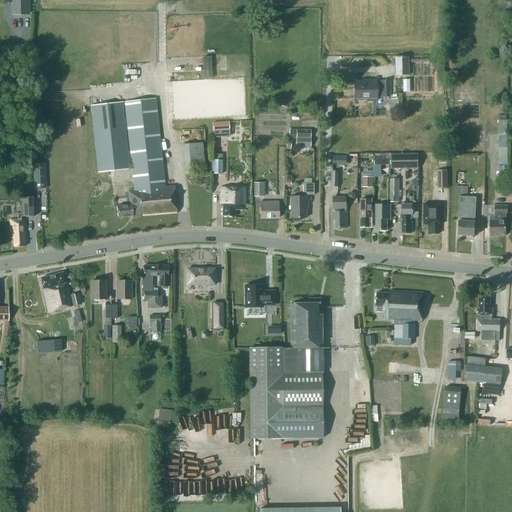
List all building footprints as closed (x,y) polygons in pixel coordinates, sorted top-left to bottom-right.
[(29,0),(12,0),(13,5),(10,5),(11,16),(30,16),(29,0)] [(408,75),(408,57),(394,57),(394,75),(408,75)] [(388,96),(387,81),(379,81),(379,82),(375,82),(375,80),(366,81),(366,83),(353,83),(353,99),(367,99),(367,100),(375,100),(375,96),(381,96),(381,97),(388,96)] [(116,206),(117,218),(132,217),(141,216),(141,217),(176,213),(173,186),(164,187),(155,99),(124,102),(130,164),(129,164),(122,102),(90,106),(97,173),(131,169),(133,190),(127,191),(128,204),(116,206)] [(212,123),(213,136),(229,135),(229,122),(212,123)] [(294,147),(310,147),(310,130),(292,130),(292,138),(294,138),(294,147)] [(499,137),(499,178),(508,178),(507,137),(499,137)] [(206,171),(205,143),(186,143),(187,172),(206,171)] [(417,154),(391,155),(391,169),(418,169),(418,162),(417,154)] [(333,165),(347,165),(347,156),(333,156),(333,165)] [(374,156),(375,165),(391,164),(391,156),(374,156)] [(431,156),(431,169),(449,169),(449,157),(431,156)] [(222,160),(213,160),(211,160),(211,174),(221,174),(222,160)] [(40,189),(46,189),(44,165),(39,165),(32,165),(33,189),(40,189)] [(437,170),(437,189),(447,189),(447,170),(437,170)] [(363,187),(374,187),(374,177),(363,177),(363,187)] [(390,179),(390,203),(398,203),(398,179),(390,179)] [(264,183),(253,183),(253,197),(264,197),(264,183)] [(292,220),(293,221),(298,221),(299,220),(299,218),(306,218),(305,206),(307,206),(307,197),(307,195),(313,195),(313,184),(303,184),(303,197),(290,197),(290,218),(292,218),(292,220)] [(455,194),(468,194),(468,187),(455,186),(455,194)] [(221,217),(234,217),(234,211),(244,211),(244,188),(219,187),(219,204),(221,204),(221,217)] [(458,235),(474,236),(476,221),(474,221),(476,197),(460,196),(458,219),(459,219),(459,221),(458,235)] [(20,198),(21,217),(35,216),(34,197),(20,198)] [(334,212),(333,212),(333,221),(336,221),(336,228),(347,227),(347,211),(346,211),(346,197),(333,197),(334,212)] [(361,227),(372,227),(372,213),(371,213),(371,205),(371,199),(361,199),(361,206),(361,227)] [(438,224),(440,224),(440,212),(438,212),(438,205),(433,205),(433,199),(426,199),(426,213),(428,213),(428,234),(439,234),(438,224)] [(260,202),(260,218),(278,218),(278,202),(260,202)] [(376,214),(376,230),(387,230),(387,219),(390,219),(390,204),(376,204),(376,214)] [(412,212),(413,212),(412,204),(402,204),(402,219),(400,219),(400,225),(402,225),(402,233),(412,233),(412,219),(412,212)] [(508,214),(508,205),(495,205),(495,214),(498,214),(498,217),(490,217),(490,237),(497,237),(497,235),(506,235),(506,220),(503,220),(503,214),(508,214)] [(10,228),(11,239),(13,239),(13,247),(26,246),(25,220),(21,220),(17,220),(17,219),(9,219),(9,228),(10,228)] [(161,296),(156,296),(156,290),(151,290),(152,275),(158,275),(158,285),(167,285),(168,266),(142,265),(141,291),(143,291),(143,302),(147,302),(147,309),(161,309),(161,296)] [(187,269),(187,285),(215,285),(215,269),(187,269)] [(40,278),(49,312),(81,305),(78,293),(70,295),(67,283),(64,282),(62,273),(40,278)] [(116,280),(116,299),(129,299),(129,280),(116,280)] [(104,300),(104,281),(89,281),(89,300),(104,300)] [(274,305),(274,292),(264,292),(264,293),(261,292),(261,285),(245,286),(245,308),(261,307),(261,305),(274,305)] [(376,306),(376,312),(383,312),(382,319),(395,320),(394,338),(411,338),(414,339),(415,321),(422,321),(423,293),(390,291),(390,293),(377,293),(376,306)] [(477,331),(495,331),(495,341),(499,341),(500,320),(492,319),(492,315),(492,307),(490,307),(490,299),(479,299),(479,310),(477,310),(477,315),(478,315),(478,319),(477,319),(477,331)] [(248,348),(249,438),(282,438),(322,438),(321,305),(290,305),(290,348),(281,349),(281,348),(248,348)] [(160,331),(160,315),(148,316),(148,323),(150,323),(150,331),(160,331)] [(211,315),(211,324),(216,324),(216,330),(223,330),(223,315),(211,315)] [(139,327),(139,316),(129,317),(130,327),(139,327)] [(112,343),(121,343),(121,326),(112,326),(112,343)] [(39,342),(40,353),(64,352),(63,340),(39,342)] [(468,363),(466,379),(501,383),(503,367),(485,365),(486,359),(468,357),(467,363),(468,363)] [(461,371),(460,361),(448,361),(448,371),(461,371)] [(445,418),(463,419),(464,387),(446,386),(445,418)]
